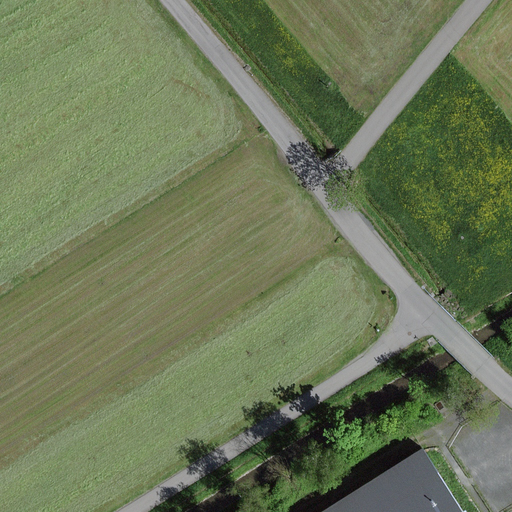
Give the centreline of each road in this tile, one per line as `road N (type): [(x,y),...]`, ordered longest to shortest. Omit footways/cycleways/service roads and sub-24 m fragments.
road 1 (track): [(433,310),(180,0)]
road 2 (unclassified): [(483,0),(328,186)]
